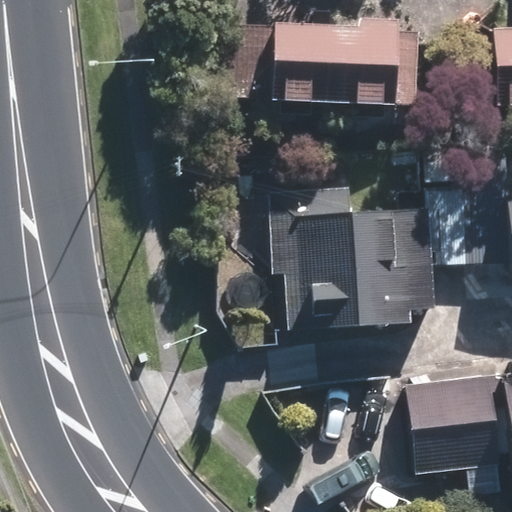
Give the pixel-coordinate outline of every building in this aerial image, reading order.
[(404,32),(282,29),(280,92),(403,94),(404,32)] [(511,37),(499,38),(502,90),(511,89),(511,37)] [(507,264),(505,189),(439,191),(442,266),(507,264)] [(362,191),(276,198),(286,331),(372,324),(362,191)] [(429,209),(368,214),(375,316),(415,313),(414,301),(436,300),(429,209)] [(496,383),(409,392),(417,468),(504,459),(496,383)]
